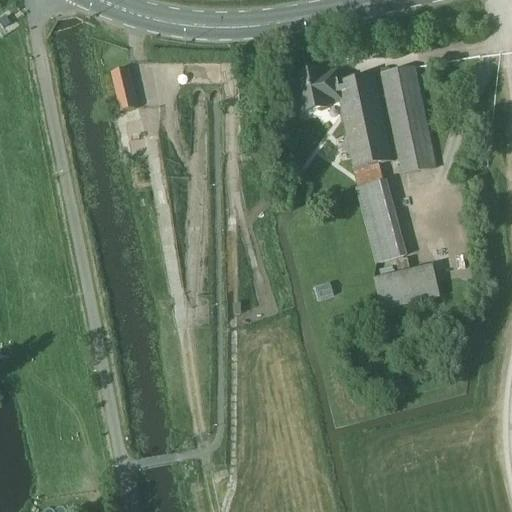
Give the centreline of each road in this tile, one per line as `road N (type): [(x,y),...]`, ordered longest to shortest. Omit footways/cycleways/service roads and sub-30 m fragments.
road 1 (unclassified): [(130,511),(36,30),(42,0)]
road 2 (track): [(141,78),(202,73),(229,81),(233,462)]
road 3 (track): [(141,16),(135,40),(208,471)]
road 4 (secondary): [(385,0),(218,28),(163,22),(98,0)]
